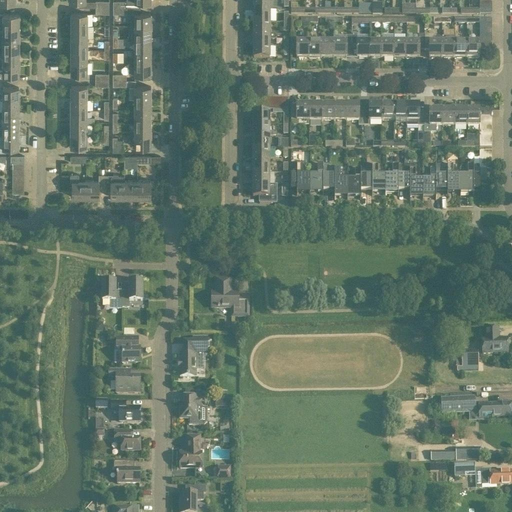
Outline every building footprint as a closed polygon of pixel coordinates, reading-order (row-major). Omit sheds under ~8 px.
[(253,0),(253,11),(269,11),(269,0),(253,0)] [(253,11),(253,23),(269,23),(269,11),(253,11)] [(71,13),(71,25),(87,25),(87,13),(71,13)] [(130,13),(130,26),(134,26),(151,26),(151,13),(130,13)] [(3,14),(3,27),(19,26),(19,14),(3,14)] [(369,25),(369,29),(371,29),(371,24),(381,24),(381,18),(369,18),(369,25)] [(253,23),(253,35),(269,35),(269,23),(253,23)] [(71,25),(71,37),(87,37),(87,25),(71,25)] [(3,27),(3,39),(19,39),(19,26),(3,27)] [(134,26),(134,38),(151,38),(151,26),(134,26)] [(253,35),(253,47),(269,47),(269,41),(275,41),(275,35),(269,35),(253,35)] [(406,41),(406,59),(419,59),(419,51),(424,51),(424,35),(419,35),(419,41),(406,41)] [(424,35),(424,51),(429,51),(429,59),(441,59),(441,41),(441,38),(440,38),(439,37),(436,37),(434,38),(433,38),(433,35),(429,35),(424,35)] [(71,37),(71,49),(87,49),(87,37),(71,37)] [(334,41),(334,58),(346,58),(346,50),(351,50),(351,37),(346,37),(346,41),(340,41),(340,37),(334,37),(334,41)] [(351,37),(351,50),(356,50),(356,58),(369,58),(369,41),(367,41),(356,41),(356,37),(351,37)] [(441,41),(441,59),(454,59),(454,41),(454,37),(453,37),(445,37),(445,41),(441,41)] [(134,38),(134,50),(151,50),(151,38),(134,38)] [(3,39),(3,51),(19,51),(19,39),(3,39)] [(290,39),(290,51),(296,51),(296,58),(309,58),(309,41),(296,41),(296,39),(290,39)] [(309,41),(309,58),(321,58),(321,41),(309,41)] [(321,41),(321,58),(334,58),(334,41),(333,41),(321,41)] [(369,41),(369,58),(381,58),(381,41),(369,41)] [(381,41),(381,58),(394,59),(394,41),(381,41)] [(394,41),(394,59),(406,59),(406,41),(394,41)] [(454,41),(454,59),(466,59),(466,41),(454,41)] [(466,41),(466,59),(479,59),(479,50),(479,41),(466,41)] [(253,47),(253,59),(269,59),(269,47),(253,47)] [(71,49),(71,61),(87,62),(87,49),(71,49)] [(134,50),(134,62),(151,62),(151,50),(134,50)] [(3,51),(3,63),(19,63),(19,51),(3,51)] [(71,61),(71,74),(87,74),(87,62),(71,61)] [(134,62),(134,74),(151,74),(151,62),(134,62)] [(3,63),(3,75),(19,75),(19,63),(3,63)] [(71,85),(71,98),(87,98),(87,86),(71,85)] [(129,86),(129,98),(134,98),(150,98),(150,86),(134,86),(129,86)] [(3,87),(2,99),(19,99),(19,87),(3,87)] [(71,98),(70,110),(87,110),(87,98),(71,98)] [(134,98),(134,110),(150,110),(150,98),(134,98)] [(2,99),(2,111),(18,111),(19,99),(2,99)] [(291,106),(291,126),(296,126),(308,126),(308,121),(308,104),(296,104),(296,106),(291,106)] [(308,104),(308,121),(321,121),(321,104),(308,104)] [(321,104),(321,121),(334,121),(334,104),(321,104)] [(334,104),(334,121),(347,121),(347,104),(334,104)] [(347,104),(347,121),(358,121),(358,126),(364,126),(364,112),(358,112),(358,104),(347,104)] [(364,112),(364,126),(369,126),(369,121),(381,121),(381,104),(369,104),(369,112),(364,112)] [(381,104),(381,121),(394,121),(394,104),(381,104)] [(394,104),(394,121),(406,121),(406,104),(394,104)] [(406,121),(406,126),(424,126),(424,113),(419,113),(419,104),(406,104),(406,121)] [(424,133),(424,148),(430,148),(431,133),(437,133),(437,126),(441,126),(441,109),(429,109),(429,113),(424,113),(424,126),(424,133)] [(441,109),(441,126),(454,126),(454,110),(441,109)] [(70,110),(70,122),(87,122),(87,110),(70,110)] [(134,110),(134,122),(150,122),(150,110),(134,110)] [(454,110),(454,126),(466,126),(466,110),(454,110)] [(466,110),(466,126),(479,126),(479,123),(479,117),(479,110),(466,110)] [(0,118),(0,123),(18,123),(18,111),(2,111),(2,119),(0,118)] [(253,113),(253,125),(269,125),(269,113),(253,113)] [(70,122),(70,134),(86,134),(87,122),(70,122)] [(134,122),(134,134),(150,135),(150,122),(134,122)] [(0,123),(0,127),(2,128),(2,135),(18,136),(18,123),(0,123)] [(253,125),(253,137),(269,137),(273,137),(273,132),(269,132),(269,125),(253,125)] [(70,134),(70,146),(86,146),(86,134),(70,134)] [(134,134),(134,147),(150,147),(150,135),(134,134)] [(0,151),(12,152),(12,148),(18,148),(18,136),(2,135),(0,135),(0,151)] [(253,137),(253,149),(269,149),(269,137),(253,137)] [(278,140),(278,149),(283,149),(288,149),(288,140),(278,140)] [(253,149),(253,161),(269,161),(269,149),(253,149)] [(253,161),(253,173),(269,173),(269,161),(253,161)] [(290,170),(290,191),(296,191),(296,194),(310,194),(310,176),(302,176),(302,166),(296,166),(296,170),(290,170)] [(310,176),(310,194),(323,194),(323,191),(328,191),(328,176),(323,176),(323,170),(323,166),(317,166),(317,176),(310,176)] [(366,176),(366,191),(372,191),(372,194),(385,194),(385,176),(377,176),(377,166),(366,166),(366,176)] [(385,176),(385,194),(398,194),(398,191),(404,191),(404,166),(392,166),(392,176),(385,176)] [(404,166),(404,191),(409,191),(409,200),(422,200),(422,180),(415,180),(415,170),(414,170),(414,166),(404,166)] [(422,180),(422,200),(436,200),(436,191),(441,191),(441,166),(436,166),(436,170),(430,170),(430,180),(422,180)] [(441,166),(441,191),(447,191),(447,194),(460,194),(460,176),(453,176),(453,166),(441,166)] [(460,176),(460,194),(473,194),(473,191),(479,191),(479,183),(479,176),(473,176),(473,166),(467,166),(467,176),(460,176)] [(328,176),(328,191),(334,191),(334,199),(347,199),(347,179),(340,179),(340,170),(334,170),(334,176),(328,176)] [(347,179),(347,199),(360,199),(360,191),(366,191),(366,176),(360,176),(360,170),(354,170),(354,180),(347,179)] [(253,173),(253,185),(269,185),(269,173),(253,173)] [(79,174),(70,174),(70,180),(72,180),(72,197),(86,197),(86,180),(79,180),(79,174)] [(86,180),(86,197),(99,197),(99,188),(105,188),(105,175),(104,175),(99,175),(99,180),(86,180)] [(105,175),(105,188),(111,188),(111,197),(125,197),(125,180),(123,180),(123,176),(118,176),(118,175),(105,175)] [(125,180),(125,197),(137,197),(137,180),(125,180)] [(137,180),(137,197),(150,197),(150,188),(150,180),(137,180)] [(253,185),(253,197),(259,197),(258,204),(277,204),(277,185),(274,185),(269,185),(253,185)] [(211,294),(211,309),(233,310),(233,317),(247,317),(247,302),(238,302),(238,294),(230,294),(231,280),(216,280),(216,294),(211,294)] [(102,283),(102,302),(110,302),(110,310),(122,310),(122,309),(122,296),(115,296),(115,283),(102,283)] [(122,296),(122,309),(129,309),(129,302),(142,302),(142,283),(129,283),(129,296),(122,296)] [(486,339),(481,340),(482,355),(508,354),(507,339),(498,339),(498,329),(486,329),(486,339)] [(116,339),(116,349),(122,349),(122,365),(140,365),(140,349),(138,349),(138,339),(137,339),(137,341),(117,341),(117,339),(116,339)] [(180,355),(180,378),(195,378),(195,372),(203,372),(203,355),(207,355),(207,340),(193,340),(193,343),(184,343),(184,355),(180,355)] [(477,351),(461,351),(462,360),(478,359),(477,351)] [(109,372),(109,379),(116,379),(116,395),(140,395),(140,378),(130,378),(130,372),(109,372)] [(180,409),(180,420),(189,420),(189,426),(202,426),(206,423),(206,411),(197,411),(197,410),(202,410),(202,401),(197,401),(197,398),(184,398),(184,404),(181,404),(181,409),(180,409)] [(474,398),(441,399),(442,414),(455,413),(455,409),(474,409),(474,398)] [(111,403),(111,414),(119,414),(119,423),(140,423),(140,409),(125,409),(125,403),(111,403)] [(486,404),(478,404),(479,418),(487,418),(510,418),(510,404),(486,404)] [(115,433),(115,443),(121,443),(121,453),(140,453),(140,439),(132,439),(132,433),(115,433)] [(180,454),(180,470),(201,470),(201,454),(199,454),(199,438),(187,438),(187,454),(180,454)] [(114,463),(114,470),(117,470),(117,485),(140,485),(140,470),(133,470),(128,470),(128,463),(114,463)] [(474,464),(454,465),(454,478),(465,477),(465,474),(475,474),(475,470),(474,464)] [(217,469),(217,480),(230,480),(230,469),(217,469)] [(490,469),(481,470),(481,473),(481,486),(490,485),(490,486),(496,486),(511,484),(511,471),(490,472),(490,470),(490,469)] [(179,501),(179,511),(196,511),(196,502),(203,501),(203,495),(205,495),(205,487),(196,487),(196,495),(183,495),(183,501),(179,501)]
